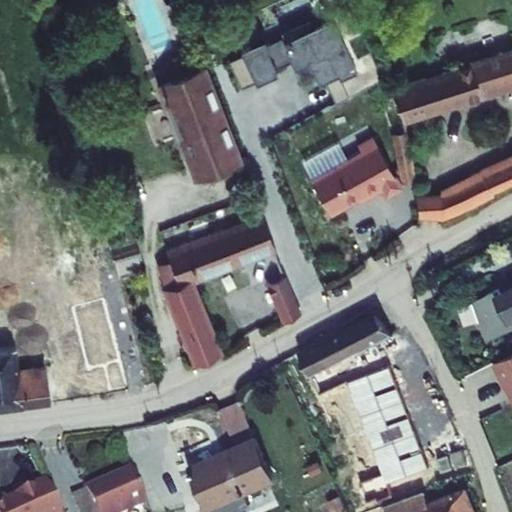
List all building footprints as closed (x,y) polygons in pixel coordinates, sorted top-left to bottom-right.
[(20,0),(0,0),(0,64),(17,128),(41,122),(44,133),(56,130),(20,0)] [(339,10),(354,45),(368,39),(353,4),(339,10)] [(384,63),(394,87),(435,75),(427,50),(384,63)] [(511,53),(435,75),(394,87),(406,116),(435,108),(511,86),(511,53)] [(253,161),(218,64),(171,81),(178,101),(186,98),(199,134),(191,137),(205,178),(253,161)] [(406,116),(410,135),(440,124),(435,108),(406,116)] [(398,138),(409,185),(421,182),(410,135),(398,138)] [(392,199),(408,189),(377,140),(362,149),(366,156),(317,186),(337,219),(386,189),(392,199)] [(511,160),(454,182),(459,204),(510,189),(510,182),(511,180),(511,160)] [(422,186),(427,208),(459,204),(454,182),(422,186)] [(107,287),(134,282),(122,244),(113,213),(87,221),(107,287)] [(168,262),(202,358),(227,349),(201,276),(283,247),(272,215),(175,249),(179,258),(168,262)] [(134,282),(136,286),(149,284),(145,271),(150,269),(140,239),(122,244),(134,282)] [(273,281),(288,321),(308,314),(292,274),(273,281)] [(101,366),(106,393),(152,382),(136,286),(134,282),(107,287),(109,299),(120,365),(101,366)] [(511,291),(511,292),(510,288),(482,302),(500,340),(511,334),(511,291)] [(386,303),(312,343),(324,367),(332,363),(400,327),(393,308),(386,303)] [(338,438),(367,503),(390,493),(361,426),(381,416),(357,360),(404,337),(400,327),(332,363),(334,368),(326,371),(353,431),(338,438)] [(0,342),(0,401),(91,395),(87,368),(30,376),(29,360),(27,340),(0,342)] [(29,360),(30,376),(87,368),(87,356),(29,360)] [(87,368),(91,395),(106,393),(101,366),(87,368)] [(247,437),(270,427),(252,386),(229,396),(247,437)] [(213,459),(235,511),(238,511),(272,498),(267,484),(290,474),(270,427),(247,437),(233,443),(235,450),(213,459)] [(116,511),(162,492),(148,460),(102,480),(116,511)] [(75,511),(59,478),(46,483),(45,481),(44,482),(39,480),(30,484),(29,489),(28,489),(29,492),(18,496),(16,491),(0,498),(0,506),(2,511),(75,511)] [(404,511),(486,511),(475,484),(438,499),(435,492),(405,503),(408,511),(404,511)]
